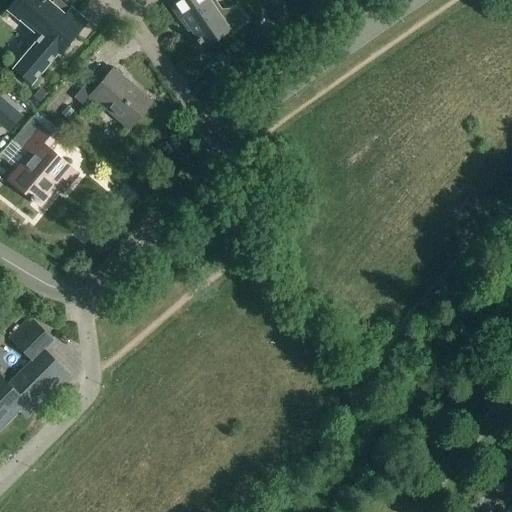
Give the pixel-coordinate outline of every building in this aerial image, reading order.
[(8,67),(31,86),(58,55),(59,55),(87,23),(71,10),(67,14),(53,2),(51,6),(44,0),(15,0),(7,10),(40,38),(17,65),(12,61),(8,67)] [(173,0),(168,4),(179,21),(182,19),(203,50),(229,32),(232,36),(246,26),(237,13),(224,14),(214,0),(173,0)] [(126,127),(124,130),(125,130),(151,100),(150,99),(148,102),(115,74),(117,72),(117,71),(106,83),(96,74),(99,71),(98,71),(74,99),(85,109),(93,99),(126,127)] [(0,125),(8,133),(21,118),(0,99),(0,125)] [(8,180),(41,208),(57,190),(62,194),(77,175),(47,150),(55,141),(31,120),(13,141),(29,155),(8,180)] [(10,340),(32,363),(8,387),(0,379),(0,429),(18,412),(25,419),(68,376),(43,352),(53,343),(30,320),(10,340)]
